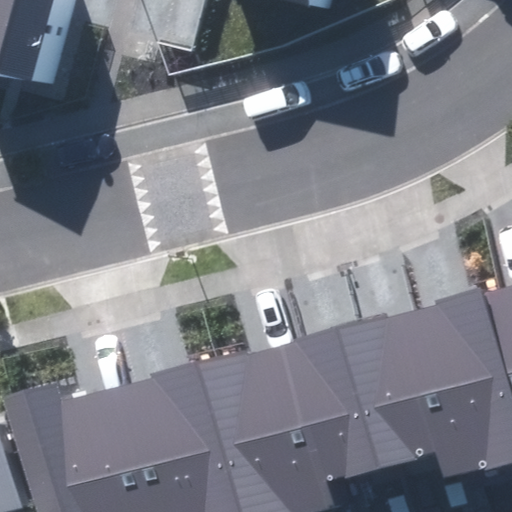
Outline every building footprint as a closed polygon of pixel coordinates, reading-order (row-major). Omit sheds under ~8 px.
[(0,0),(0,76),(50,90),(74,0),(0,0)] [(333,0),(288,0),(331,11),(333,0)] [(458,477),(511,463),(511,311),(508,296),(420,317),(453,456),(458,477)] [(394,471),(453,456),(420,317),(359,332),(394,471)] [(342,483),(394,471),(359,332),(297,348),(339,511),(348,508),(342,483)] [(254,511),(334,511),(339,511),(297,348),(217,369),(254,511)] [(162,511),(254,511),(217,369),(132,391),(162,511)] [(162,511),(132,391),(84,403),(79,385),(20,400),(47,511),(162,511)] [(0,511),(31,511),(9,417),(0,419),(0,511)]
